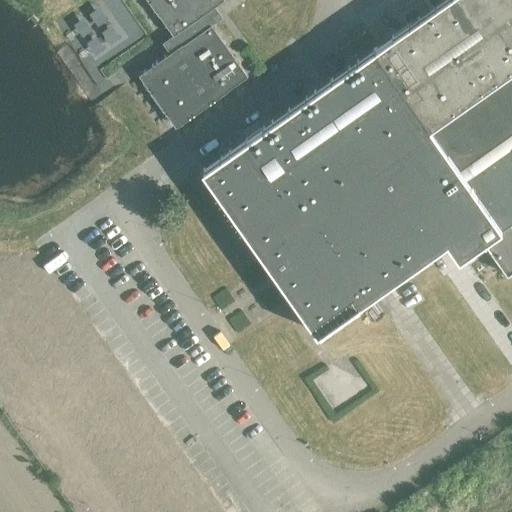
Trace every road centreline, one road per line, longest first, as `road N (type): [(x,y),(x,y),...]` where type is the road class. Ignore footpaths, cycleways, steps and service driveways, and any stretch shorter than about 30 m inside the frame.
road 1 (unclassified): [(338,511),(113,199),(319,47),(338,0)]
road 2 (unclassified): [(511,397),(350,511)]
